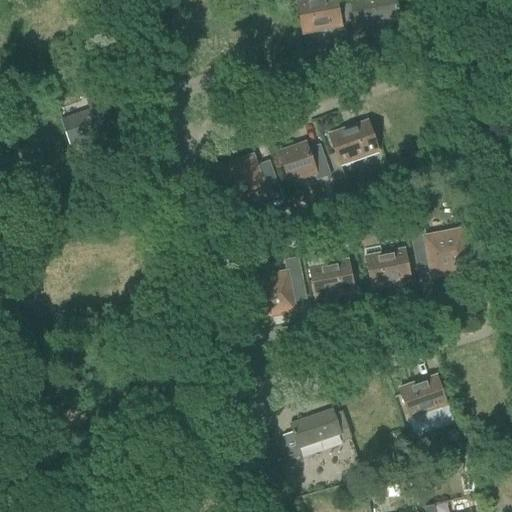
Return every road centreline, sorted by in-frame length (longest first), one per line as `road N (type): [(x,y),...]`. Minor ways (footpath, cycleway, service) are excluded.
road 1 (residential): [(232,346),(483,295),(488,313),(492,331),(248,408)]
road 2 (residential): [(181,158),(424,74),(412,39),(163,92)]
road 3 (residential): [(232,346),(181,158)]
